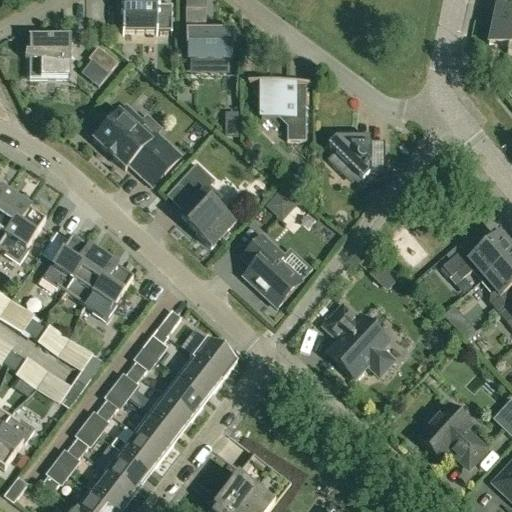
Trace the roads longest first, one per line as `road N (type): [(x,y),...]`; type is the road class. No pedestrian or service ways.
road 1 (unclassified): [(143,511),(268,357),(80,184),(8,132)]
road 2 (residential): [(445,112),(380,105),(237,0)]
road 3 (residential): [(435,511),(284,375)]
